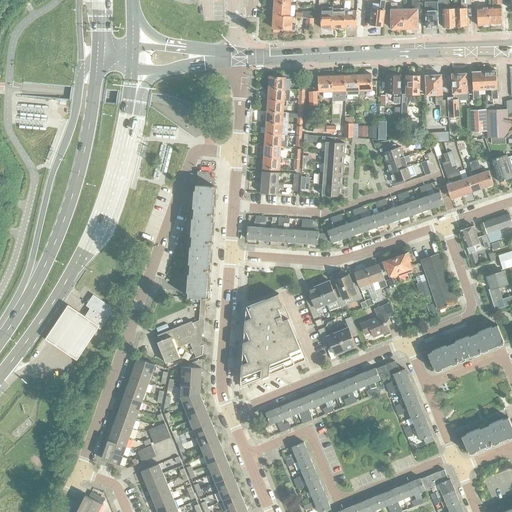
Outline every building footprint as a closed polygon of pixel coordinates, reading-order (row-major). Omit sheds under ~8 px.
[(382,26),(385,0),(382,0),(380,0),(380,9),(371,8),(370,25),(382,26)] [(412,0),(412,9),(405,10),(405,28),(418,28),(417,0),(412,0)] [(443,27),(455,26),(455,8),(448,9),(447,0),(437,0),(438,4),(442,4),(443,27)] [(461,0),(461,8),(455,8),(455,26),(468,26),(467,5),(471,5),(470,0),(461,0)] [(476,0),(478,25),(490,25),(489,7),(483,7),(482,0),(476,0)] [(496,7),(489,7),(490,25),(502,24),(501,0),(493,0),(494,5),(496,5),(496,7)] [(290,16),(291,12),(291,4),(274,3),(273,15),(290,16),(294,17),(294,16),(290,16)] [(392,28),(405,28),(405,10),(397,10),(397,3),(391,3),(392,28)] [(431,3),(425,3),(426,27),(431,27),(433,28),(436,28),(437,27),(439,27),(438,10),(431,10),(431,3)] [(332,28),(333,28),(333,9),(332,9),(332,7),(320,7),(321,28),(327,28),(327,29),(332,29),(332,28)] [(343,27),(345,27),(344,9),(333,9),(333,28),(339,27),(339,29),(343,28),(343,27)] [(357,27),(356,9),(344,9),(345,27),(350,27),(350,28),(355,28),(355,27),(357,27)] [(290,16),(273,15),(273,28),(295,30),(295,25),(290,25),(290,16)] [(302,21),(306,22),(306,29),(313,29),(313,18),(312,18),(302,17),(302,18),(302,21)] [(484,71),(485,89),(492,89),(492,98),(498,98),(496,70),(484,71)] [(478,90),(485,89),(484,71),(472,72),(474,99),(479,99),(478,90)] [(458,93),(467,92),(466,73),(452,74),(453,100),(448,100),(448,117),(460,116),(458,93)] [(358,75),(359,94),(359,95),(364,95),(364,90),(372,89),(372,74),(358,75)] [(345,75),(332,76),(332,91),(336,91),(336,93),(345,93),(345,95),(346,94),(345,75)] [(345,75),(346,94),(359,94),(358,75),(345,75)] [(400,75),(387,75),(386,93),(394,94),(394,97),(394,103),(399,103),(400,75)] [(411,94),(419,94),(420,76),(406,75),(406,94),(404,94),(404,102),(402,102),(401,115),(407,115),(407,106),(411,99),(411,94)] [(440,117),(448,117),(448,100),(442,100),(441,75),(426,76),(427,95),(435,94),(436,105),(439,105),(440,117)] [(268,88),(285,89),(285,83),(288,83),(288,78),(286,78),(286,77),(269,76),(268,88)] [(333,97),(332,91),(332,76),(318,76),(318,91),(323,91),(323,97),(333,97)] [(268,88),(267,100),(284,101),(284,94),(287,95),(288,89),(285,89),(268,88)] [(317,91),(308,91),(309,105),(318,105),(317,91)] [(267,111),(283,112),(284,106),(286,106),(287,101),(284,101),(267,100),(267,111)] [(485,109),(470,110),(471,131),(486,130),(485,110),(485,109)] [(507,109),(494,109),(485,110),(486,130),(487,138),(508,137),(509,137),(509,134),(508,113),(507,109)] [(286,112),(283,112),(267,111),(266,122),(282,124),(283,117),(286,117),(286,112)] [(282,135),(282,124),(266,122),(265,134),(282,135)] [(344,123),(344,134),(344,137),(353,138),(353,123),(344,123)] [(367,125),(358,125),(357,134),(362,135),(366,135),(367,125)] [(281,147),(281,140),(284,140),(284,135),(282,135),(265,134),(264,145),(281,147)] [(326,142),(325,153),(344,154),(345,143),(335,143),(326,142)] [(432,143),(436,153),(437,156),(441,154),(437,143),(432,143)] [(386,163),(404,157),(400,147),(397,148),(395,144),(381,148),(386,163)] [(264,145),(263,156),(280,158),(280,157),(281,147),(264,145)] [(291,158),(294,159),(300,159),(301,149),(295,149),(294,156),(291,156),(291,158)] [(462,195),(450,160),(447,152),(443,154),(446,161),(442,163),(448,178),(450,178),(452,183),(446,185),(448,191),(449,193),(451,199),(462,195)] [(343,165),(344,154),(325,153),(324,163),(343,165)] [(409,155),(404,157),(386,163),(390,173),(407,167),(406,163),(411,161),(409,155)] [(511,174),(511,172),(511,171),(511,155),(506,157),(505,155),(492,159),(500,182),(511,177),(511,174)] [(263,156),(263,168),(279,169),(280,163),(282,163),(283,157),(280,157),(280,158),(263,156)] [(437,170),(433,158),(429,159),(429,160),(426,161),(431,173),(437,170)] [(460,174),(459,174),(454,158),(450,160),(462,195),(472,191),(468,177),(462,179),(460,174)] [(481,166),(480,167),(478,159),(474,161),(483,188),(493,184),(491,178),(492,178),(491,176),(489,170),(483,172),(481,166)] [(474,161),(469,162),(472,170),(471,170),(473,176),(468,177),(472,191),(483,188),(474,161)] [(343,165),(324,163),(324,173),(318,173),(342,175),(343,165)] [(411,165),(407,167),(390,173),(393,183),(411,177),(409,172),(413,171),(411,165)] [(200,298),(206,298),(214,186),(212,186),(213,171),(212,172),(200,171),(201,170),(200,170),(199,185),(196,184),(196,190),(194,190),(193,209),(194,209),(194,216),(193,216),(191,237),(192,237),(192,244),(191,244),(189,265),(190,265),(190,272),(189,272),(187,291),(189,291),(188,297),(200,298)] [(278,183),(279,172),(262,171),(262,182),(278,183)] [(318,173),(318,184),(342,186),(342,175),(318,173)] [(261,193),(277,194),(278,188),(283,188),(283,187),(283,184),(278,183),(262,182),(261,193)] [(432,208),(444,204),(440,192),(434,194),(429,183),(425,185),(428,196),(432,208)] [(342,186),(318,184),(323,185),(322,195),(341,196),(342,186)] [(432,208),(428,196),(425,185),(420,187),(421,192),(423,197),(417,200),(421,212),(432,208)] [(410,215),(406,203),(404,199),(402,193),(398,194),(399,200),(398,200),(400,205),(395,207),(399,219),(410,215)] [(417,200),(406,203),(410,215),(421,212),(417,200)] [(395,207),(384,211),(388,223),(399,219),(395,207)] [(384,211),(372,215),(377,227),(388,223),(384,211)] [(511,224),(511,220),(510,216),(510,214),(483,223),(490,243),(502,238),(499,229),(511,224)] [(259,240),(260,216),(256,215),(255,221),(254,227),(248,226),(247,239),(259,240)] [(372,215),(361,219),(365,231),(377,227),(372,215)] [(265,216),(260,216),(259,240),(271,241),(271,228),(265,227),(266,222),(265,216)] [(339,226),(337,222),(335,216),(331,217),(332,222),(334,228),(328,230),(328,233),(319,234),(318,243),(331,242),(332,242),(343,238),(339,226)] [(271,241),(282,241),(283,229),(284,229),(284,224),(284,217),(279,217),(278,223),(277,228),(271,228),(271,241)] [(295,230),(289,229),(289,218),(284,217),(284,224),(284,229),(283,229),(282,241),(294,242),(295,230)] [(301,230),(295,230),(294,242),(306,243),(308,219),(302,219),(301,230)] [(318,244),(318,243),(319,234),(319,231),(312,231),(313,219),(308,219),(306,243),(318,244)] [(361,219),(350,223),(354,235),(365,231),(361,219)] [(350,223),(339,226),(343,238),(354,235),(350,223)] [(461,230),(467,247),(479,243),(473,226),(461,230)] [(485,248),(487,247),(490,246),(486,234),(481,236),(485,248)] [(475,251),(469,253),(472,263),(478,261),(475,251)] [(511,251),(499,255),(502,269),(509,267),(511,265),(511,251)] [(399,275),(412,271),(408,260),(410,260),(410,259),(411,258),(410,254),(408,254),(408,253),(384,262),(389,275),(391,275),(393,275),(397,274),(399,275)] [(421,260),(434,297),(453,291),(440,253),(421,260)] [(380,288),(387,286),(379,264),(367,268),(372,282),(377,280),(380,288)] [(354,272),(361,291),(368,288),(366,284),(372,282),(367,268),(354,272)] [(511,296),(502,299),(498,286),(507,284),(503,271),(488,276),(492,289),(488,290),(495,309),(511,303),(511,296)] [(336,280),(340,292),(343,299),(352,295),(355,301),(362,298),(357,287),(354,289),(349,275),(346,276),(345,275),(338,278),(339,279),(336,280)] [(422,299),(431,296),(426,280),(417,283),(422,299)] [(329,281),(319,285),(326,304),(337,299),(340,308),(346,306),(343,299),(340,292),(335,294),(329,281)] [(316,308),(326,304),(319,285),(308,289),(314,303),(308,305),(314,319),(319,316),(316,308)] [(453,291),(434,297),(438,309),(457,302),(453,291)] [(261,378),(295,364),(305,360),(297,339),(278,293),(247,306),(246,306),(242,365),(240,386),(261,378)] [(114,308),(93,294),(86,305),(90,308),(83,318),(100,329),(114,308)] [(203,332),(206,298),(200,298),(199,320),(192,323),(192,321),(157,335),(159,341),(157,342),(166,363),(180,357),(176,348),(190,342),(196,358),(202,355),(203,345),(200,345),(201,333),(203,332)] [(395,314),(391,302),(374,309),(377,317),(381,327),(386,325),(384,318),(395,314)] [(430,315),(437,312),(434,303),(427,306),(430,315)] [(68,306),(45,339),(77,360),(99,327),(68,306)] [(356,330),(350,317),(345,319),(348,327),(338,332),(345,350),(356,346),(350,333),(356,330)] [(381,327),(377,317),(361,324),(365,334),(372,331),(374,337),(389,331),(386,325),(381,327)] [(314,321),(317,327),(323,324),(320,318),(314,321)] [(497,325),(493,327),(492,327),(492,326),(485,328),(493,347),(504,342),(497,325)] [(335,355),(345,350),(338,332),(327,336),(324,327),(318,330),(324,343),(329,341),(335,355)] [(493,347),(485,328),(478,331),(479,333),(474,335),(481,351),(488,348),(489,349),(492,348),(492,347),(493,347)] [(469,335),(463,338),(470,356),(481,351),(474,335),(469,336),(469,335)] [(469,356),(470,356),(463,338),(455,341),(456,342),(451,344),(458,361),(465,358),(466,358),(469,357),(469,356)] [(450,364),(458,361),(451,344),(446,346),(446,345),(439,347),(447,366),(451,365),(450,364)] [(447,366),(439,347),(432,350),(433,351),(428,353),(435,370),(447,365),(447,366)] [(136,363),(135,368),(152,374),(155,364),(137,358),(135,363),(136,363)] [(400,359),(376,369),(380,379),(393,374),(393,373),(404,369),(400,359)] [(183,366),(182,376),(200,377),(200,373),(201,373),(202,363),(196,363),(196,367),(183,366)] [(152,374),(135,368),(133,372),(132,371),(131,376),(149,383),(152,374)] [(380,379),(376,369),(375,368),(364,372),(369,384),(371,388),(373,394),(377,393),(376,387),(374,382),(380,379)] [(405,369),(404,369),(393,373),(393,374),(398,385),(410,380),(405,369)] [(358,388),(369,384),(364,372),(353,377),(358,388)] [(146,392),(149,383),(131,376),(129,381),(130,382),(129,386),(146,392)] [(182,376),(181,386),(200,387),(201,382),(200,382),(200,377),(182,376)] [(358,388),(353,377),(342,381),(347,393),(349,397),(351,403),(356,402),(354,396),(352,391),(358,388)] [(410,380),(398,385),(402,395),(414,391),(410,380)] [(342,381),(331,386),(336,397),(347,393),(342,381)] [(124,394),(142,401),(146,392),(129,386),(127,390),(126,390),(124,394)] [(200,392),(200,387),(181,386),(180,397),(199,394),(199,392),(200,392)] [(325,402),(336,397),(331,386),(320,390),(325,402)] [(309,395),(314,406),(325,402),(320,390),(309,395)] [(418,402),(414,391),(402,395),(407,406),(418,402)] [(122,404),(139,410),(142,401),(124,394),(123,399),(124,400),(122,404)] [(180,397),(186,411),(204,404),(202,399),(201,399),(199,394),(180,397)] [(314,406),(309,395),(298,399),(303,411),(308,421),(312,419),(310,414),(308,409),(314,406)] [(298,399),(288,403),(292,415),(298,413),(303,411),(298,399)] [(407,406),(411,417),(423,413),(418,402),(407,406)] [(281,420),(292,415),(288,403),(277,408),(281,420)] [(118,413),(136,419),(139,410),(122,404),(121,408),(120,408),(118,413)] [(206,409),(204,404),(186,411),(190,420),(207,413),(205,409),(206,409)] [(284,425),(281,420),(277,408),(265,412),(270,424),(276,422),(281,432),(286,430),(284,425)] [(308,421),(303,411),(298,413),(300,418),(303,423),(308,421)] [(116,422),(133,428),(136,419),(118,413),(116,418),(117,418),(116,422)] [(190,420),(194,429),(211,422),(209,417),(208,417),(207,413),(190,420)] [(416,428),(427,423),(423,413),(411,417),(416,428)] [(504,439),(508,437),(511,435),(511,426),(508,417),(503,419),(503,418),(496,421),(504,439)] [(492,444),(499,441),(500,441),(503,440),(503,439),(504,439),(496,421),(489,423),(490,425),(485,427),(492,444)] [(111,431),(129,437),(133,428),(116,422),(114,427),(113,426),(111,431)] [(194,429),(197,438),(214,431),(212,427),(213,426),(211,422),(194,429)] [(171,437),(165,423),(160,425),(165,439),(171,437)] [(434,440),(427,423),(416,428),(420,440),(423,439),(425,444),(434,440)] [(154,427),(160,442),(165,439),(160,425),(154,427)] [(154,444),(160,442),(154,427),(148,430),(154,444)] [(473,430),(481,448),(481,449),(485,447),(484,447),(492,444),(485,427),(480,429),(480,427),(473,430)] [(469,453),(481,448),(473,430),(466,433),(467,434),(462,436),(469,453)] [(111,436),(109,440),(126,446),(129,437),(111,431),(110,436),(111,436)] [(197,438),(201,447),(219,439),(217,435),(216,435),(214,431),(197,438)] [(201,447),(204,455),(221,449),(219,445),(221,444),(219,439),(201,447)] [(126,446),(109,440),(108,445),(107,444),(105,449),(123,456),(126,446)] [(292,446),(297,458),(308,453),(304,442),(292,446)] [(137,451),(140,456),(154,451),(152,445),(137,451)] [(104,454),(103,459),(120,465),(123,456),(105,449),(103,454),(104,454)] [(204,455),(208,465),(226,457),(224,452),(223,453),(221,449),(204,455)] [(140,456),(142,462),(156,456),(154,451),(140,456)] [(297,458),(301,468),(313,464),(308,453),(297,458)] [(208,465),(212,474),(229,467),(227,463),(228,462),(226,457),(208,465)] [(145,476),(146,479),(163,472),(159,463),(141,471),(144,476),(145,476)] [(306,479),(317,475),(313,464),(301,468),(306,479)] [(212,474),(216,483),(233,475),(231,470),(230,471),(229,467),(212,474)] [(448,480),(444,469),(421,479),(425,490),(439,484),(438,484),(448,480)] [(147,484),(149,489),(167,481),(163,472),(146,479),(148,484),(147,484)] [(235,480),(233,475),(216,483),(219,491),(236,485),(234,480),(235,480)] [(306,479),(310,490),(322,485),(317,475),(306,479)] [(419,492),(425,490),(421,479),(421,478),(409,482),(414,494),(416,499),(418,505),(423,503),(421,497),(419,492)] [(433,499),(443,495),(455,490),(450,479),(448,480),(438,484),(439,484),(441,490),(436,492),(431,495),(433,499)] [(152,493),(154,497),(170,490),(167,481),(149,489),(151,494),(152,493)] [(409,482),(398,487),(403,499),(414,494),(409,482)] [(219,491),(223,500),(241,493),(239,488),(238,489),(236,485),(219,491)] [(310,490),(315,501),(326,496),(322,485),(310,490)] [(397,501),(403,499),(398,487),(387,491),(395,511),(400,511),(401,511),(400,506),(397,501)] [(154,502),(156,507),(174,499),(170,490),(154,497),(155,502),(154,502)] [(459,501),(455,490),(443,495),(433,499),(434,503),(440,502),(445,500),(448,506),(459,501)] [(82,504),(96,511),(98,511),(105,498),(91,491),(89,497),(85,495),(83,500),(84,501),(82,504)] [(395,511),(387,491),(377,496),(381,508),(387,505),(389,510),(390,511),(395,511)] [(223,500),(226,509),(243,502),(241,498),(243,498),(241,493),(223,500)] [(326,496),(315,501),(310,503),(304,505),(306,510),(311,508),(317,506),(319,511),(320,511),(331,508),(326,496)] [(370,511),(381,508),(377,496),(366,500),(370,511)] [(169,511),(178,509),(174,499),(156,507),(158,511),(159,511),(169,511)] [(370,511),(366,500),(355,504),(357,511),(370,511)] [(463,511),(464,511),(459,501),(448,506),(450,511),(448,511),(463,511)] [(245,506),(243,502),(226,509),(227,511),(246,511),(248,511),(246,506),(245,506)]
